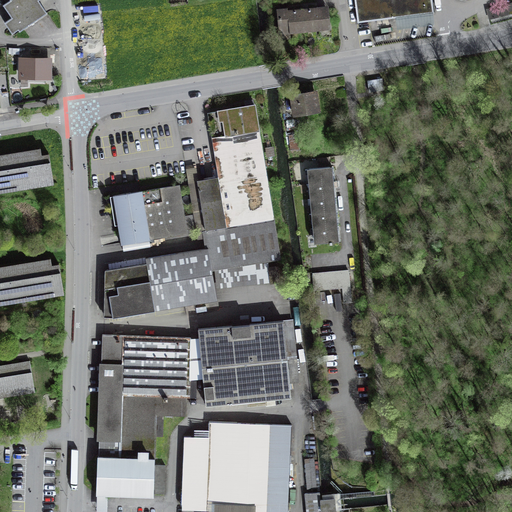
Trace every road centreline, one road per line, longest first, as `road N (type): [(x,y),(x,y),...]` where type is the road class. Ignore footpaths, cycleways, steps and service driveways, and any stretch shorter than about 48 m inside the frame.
road 1 (residential): [(75,113),(82,298),(74,511)]
road 2 (track): [(357,163),(392,492)]
road 3 (residential): [(75,113),(348,65)]
road 4 (unknown): [(81,330),(269,306)]
road 5 (residential): [(348,65),(511,38)]
